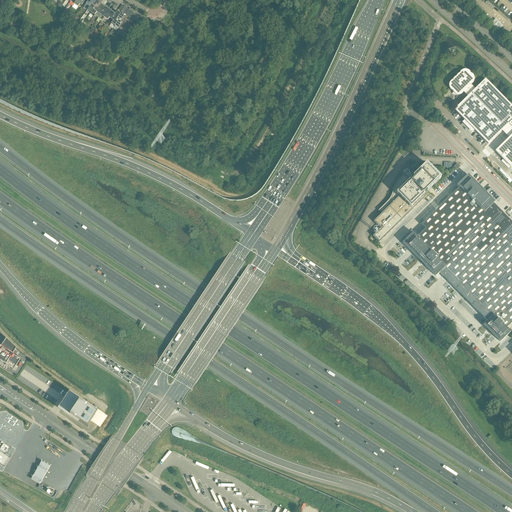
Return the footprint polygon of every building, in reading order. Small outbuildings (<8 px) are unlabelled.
[(83,7),(87,10),(91,5),(92,6),(96,1),(94,0),(91,0),(89,3),(87,2),(83,7)] [(100,4),(96,1),(92,6),(91,5),(87,10),(91,13),(94,8),(96,9),(100,4)] [(104,6),(100,4),(96,9),(94,8),(91,13),(94,15),(98,10),(100,12),(104,6)] [(107,9),(104,6),(100,12),(98,10),(94,15),(98,18),(102,13),(104,14),(107,9)] [(111,12),(107,9),(104,14),(102,13),(98,18),(102,21),(105,16),(107,17),(111,12)] [(111,20),(115,14),(111,12),(107,17),(105,16),(102,21),(105,23),(109,18),(111,20)] [(115,14),(111,20),(112,21),(111,24),(114,26),(118,21),(116,20),(120,14),(116,12),(115,14)] [(124,17),(120,14),(116,20),(118,21),(114,26),(118,29),(122,24),(120,22),(124,17)] [(118,29),(122,32),(125,26),(124,25),(128,20),(124,17),(120,22),(122,24),(118,29)] [(126,34),(131,26),(129,25),(131,23),(128,20),(124,25),(125,26),(122,32),(126,34)] [(499,31),(503,27),(499,24),(496,21),(492,25),(499,31)] [(472,79),(473,78),(466,71),(465,72),(464,71),(450,85),(451,86),(450,87),(454,91),(454,92),(454,93),(455,93),(456,93),(457,94),(458,93),(459,94),(460,93),(460,94),(461,94),(461,93),(462,93),(462,92),(462,91),(462,90),(468,96),(454,110),(488,144),(509,124),(511,127),(511,134),(495,151),(503,159),(501,161),(508,169),(510,167),(511,167),(511,165),(511,106),(485,79),(475,89),(469,84),(473,80),(472,79)] [(373,236),(375,239),(379,243),(426,197),(423,193),(426,190),(427,192),(441,178),(426,164),(413,177),(414,178),(411,181),(404,174),(399,179),(398,180),(397,181),(396,182),(396,183),(395,185),(394,186),(394,187),(393,188),(393,190),(392,193),(392,194),(391,195),(391,197),(390,198),(389,199),(389,200),(388,201),(387,202),(378,211),(379,211),(381,214),(373,222),(380,228),(381,227),(382,227),(373,236)] [(403,243),(423,264),(436,277),(439,273),(440,274),(487,321),(483,325),(500,342),(510,332),(506,328),(511,322),(511,222),(493,204),(495,202),(468,175),(457,186),(459,188),(431,215),(430,214),(427,217),(428,218),(421,225),(425,229),(417,237),(413,233),(403,243)] [(443,321),(446,317),(435,305),(431,309),(443,321)] [(0,361),(3,363),(6,365),(9,367),(14,370),(15,367),(16,365),(20,359),(18,358),(19,357),(17,355),(17,356),(16,356),(14,355),(13,354),(16,349),(17,348),(6,339),(1,347),(0,346),(0,360),(0,361)] [(89,426),(91,423),(93,424),(100,429),(107,418),(96,410),(95,411),(73,396),(69,394),(59,408),(69,415),(80,422),(88,428),(89,426)] [(0,449),(5,452),(9,447),(4,444),(0,449)] [(38,485),(39,486),(41,483),(50,468),(41,463),(31,481),(38,485)]
